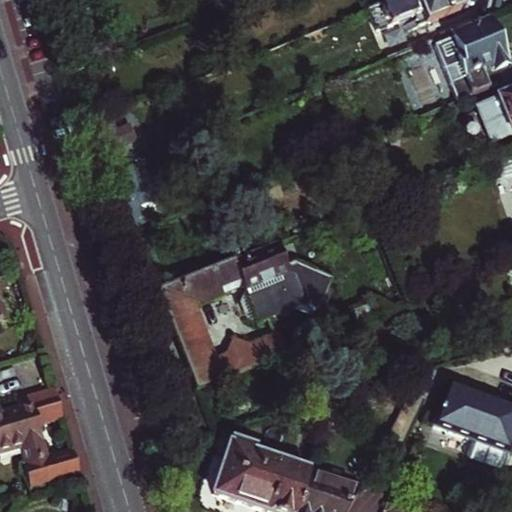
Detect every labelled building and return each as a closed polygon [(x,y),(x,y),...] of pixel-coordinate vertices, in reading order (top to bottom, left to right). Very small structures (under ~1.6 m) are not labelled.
[(396,0),(379,7),(358,16),(366,36),(413,17),(417,27),(459,11),(454,0),(396,0)] [(498,56),(490,59),(479,30),(424,52),(447,107),(481,93),(510,81),(511,80),(511,74),(508,65),(502,67),(498,56)] [(77,55),(81,66),(115,53),(102,44),(77,55)] [(511,86),(510,81),(481,93),(486,106),(466,114),(479,148),(511,135),(511,86)] [(125,111),(91,123),(107,165),(141,152),(125,111)] [(116,172),(124,226),(160,221),(152,167),(116,172)] [(198,326),(189,304),(236,286),(242,289),(238,301),(245,318),(256,321),(298,304),(316,313),(332,282),(296,263),(288,267),(278,245),(157,293),(173,334),(178,344),(184,359),(196,391),(284,357),(276,337),(213,362),(209,363),(202,359),(200,353),(194,338),(190,329),(198,326)] [(304,317),(315,346),(348,333),(338,304),(304,317)] [(202,359),(209,363),(213,362),(198,326),(190,329),(194,338),(200,353),(202,359)] [(511,411),(447,387),(431,428),(469,443),(464,456),(467,463),(494,474),(501,471),(507,457),(511,443),(511,411)] [(0,455),(14,451),(20,469),(18,470),(26,494),(77,478),(69,452),(43,460),(33,429),(60,421),(51,393),(25,401),(27,408),(14,412),(0,415),(0,455)] [(12,404),(14,412),(27,408),(25,401),(12,404)] [(212,497),(259,511),(294,511),(308,473),(252,455),(254,450),(231,442),(212,497)] [(308,473),(294,511),(343,511),(356,489),(308,473)]
